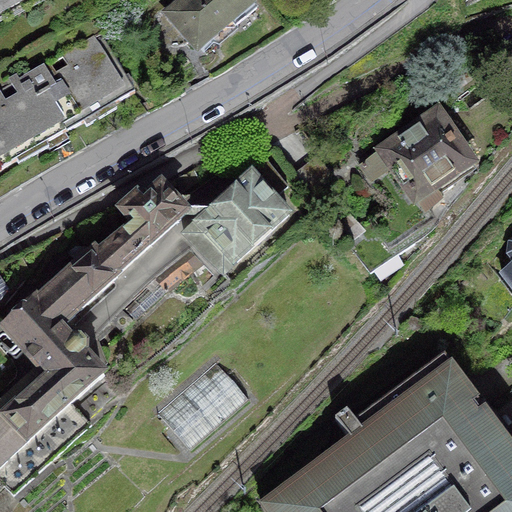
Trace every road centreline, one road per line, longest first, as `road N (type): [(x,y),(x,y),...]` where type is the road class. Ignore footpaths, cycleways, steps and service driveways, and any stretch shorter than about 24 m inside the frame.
road 1 (residential): [(418,0),(273,113),(281,125),(511,22)]
road 2 (residential): [(0,223),(363,0)]
